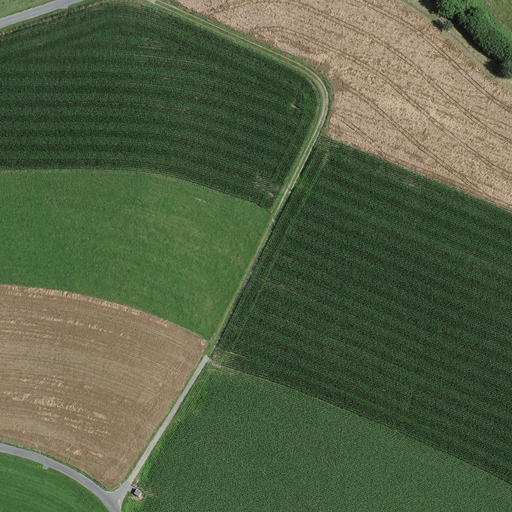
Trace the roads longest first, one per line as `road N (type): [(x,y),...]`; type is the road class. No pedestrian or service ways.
road 1 (track): [(111,505),(206,358),(324,101),(308,70),(151,0)]
road 2 (unclassified): [(0,446),(74,474),(115,511)]
